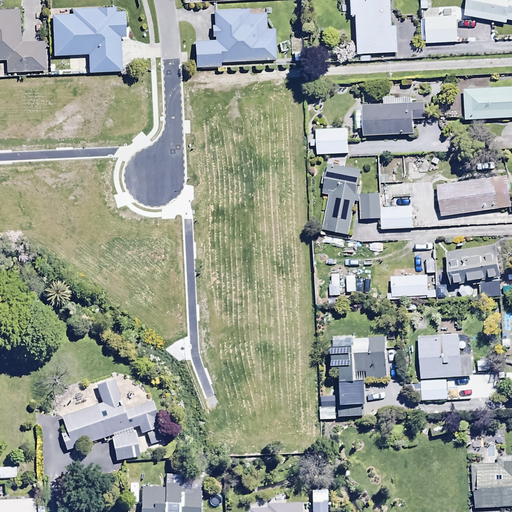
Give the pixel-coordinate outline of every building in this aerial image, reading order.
[(389,0),(346,0),(347,18),(352,18),(353,56),(397,54),(396,26),(390,26),(389,0)] [(511,0),(465,0),(463,16),(506,24),(506,21),(511,22),(511,0)] [(72,16),(52,16),(53,57),(88,56),(88,75),(121,74),(120,38),(125,38),(125,13),(116,13),(116,9),(72,10),(72,16)] [(0,62),(4,62),(5,74),(45,72),(44,42),(20,43),(19,10),(0,10),(0,62)] [(219,71),(219,64),(274,62),(273,32),(266,32),(265,16),(249,16),(248,11),(212,12),(213,27),(211,27),(211,38),(214,38),(214,42),(193,43),(194,72),(219,71)] [(423,16),(424,45),(457,44),(456,15),(423,16)] [(511,89),(462,92),(464,124),(511,120),(511,89)] [(411,106),(411,98),(380,99),(380,107),(361,108),(363,139),(412,136),(411,122),(425,121),(424,105),(411,106)] [(347,131),(314,132),(315,158),(348,156),(347,131)] [(14,143),(0,148),(0,190),(27,180),(14,143)] [(360,172),(327,166),(321,197),(327,198),(321,231),(347,236),(360,172)] [(507,178),(436,188),(440,219),(511,209),(507,178)] [(28,201),(42,238),(61,232),(61,221),(66,218),(55,190),(28,201)] [(378,220),(380,220),(380,209),(379,196),(359,197),(360,221),(378,220)] [(380,220),(381,232),(412,231),(411,208),(380,209),(380,220)] [(165,243),(110,242),(110,273),(165,274),(165,243)] [(495,246),(445,255),(448,275),(437,277),(439,288),(500,278),(495,246)] [(433,261),(425,261),(425,275),(434,275),(433,261)] [(321,301),(328,301),(328,306),(339,306),(339,277),(321,277),(321,301)] [(427,278),(390,280),(390,295),(386,295),(387,302),(427,301),(427,278)] [(500,284),(479,284),(479,302),(500,302),(500,284)] [(153,290),(131,291),(131,307),(154,307),(153,290)] [(418,338),(420,381),(474,379),(473,357),(459,358),(458,336),(418,338)] [(340,370),(342,404),(338,405),(338,417),(364,416),(362,382),(386,381),(384,339),(368,339),(369,355),(355,356),(354,350),(331,350),(332,370),(340,370)] [(446,382),(446,400),(470,400),(469,381),(446,382)] [(102,405),(61,419),(66,434),(61,436),(66,452),(111,437),(116,463),(139,458),(132,431),(138,429),(141,436),(161,429),(152,402),(124,412),(113,382),(96,388),(102,405)] [(446,400),(446,382),(419,383),(420,386),(411,386),(411,396),(420,395),(420,401),(446,400)] [(296,400),(297,434),(312,434),(311,399),(296,400)] [(327,417),(337,417),(335,400),(326,400),(327,417)] [(158,432),(146,436),(150,446),(161,442),(158,432)] [(472,466),(474,510),(511,508),(511,457),(497,458),(497,465),(472,466)] [(16,469),(0,469),(0,480),(16,480),(16,469)] [(163,490),(142,489),(140,511),(198,511),(199,491),(179,490),(179,485),(163,484),(163,490)] [(326,511),(326,491),(311,492),(311,511),(326,511)] [(0,511),(35,511),(35,500),(0,501),(0,511)]
